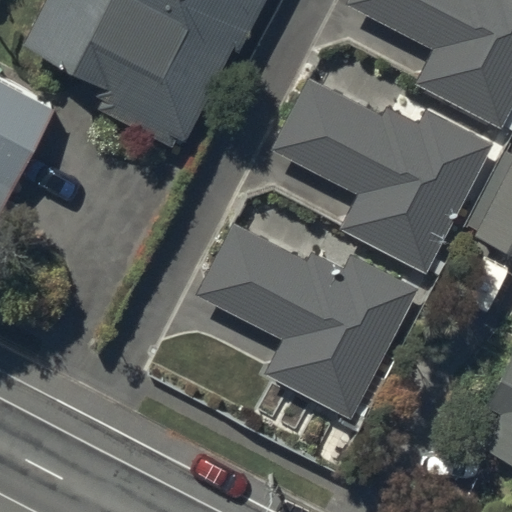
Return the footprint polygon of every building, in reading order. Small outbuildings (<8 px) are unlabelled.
[(41,0),(22,36),(178,116),(224,26),(235,32),(251,0),(41,0)] [(511,0),(362,0),(436,38),(417,73),(497,115),(511,85),(511,0)] [(381,112),(305,72),(273,135),(360,181),(342,216),(422,258),(486,134),(423,101),(415,116),(386,102),(381,112)] [(0,197),(48,104),(0,79),(0,197)] [(511,144),(471,223),(511,244),(511,144)] [(304,257),(229,218),(196,281),(284,326),(265,362),(345,403),(409,280),(346,247),(338,262),(310,247),(304,257)] [(511,348),(509,347),(484,394),(497,401),(479,435),(511,452),(511,348)]
